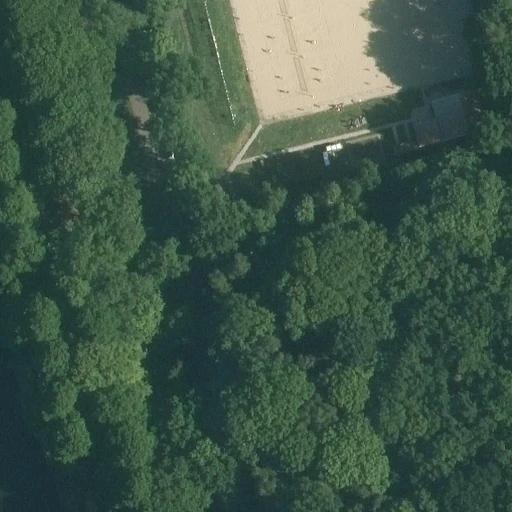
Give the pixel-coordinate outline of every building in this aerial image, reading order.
[(436,121),(413,127),(420,150),(488,132),(478,94),(432,106),(436,121)] [(506,123),(511,121),(511,107),(509,97),(500,100),(506,123)] [(416,143),(393,149),(395,158),(419,152),(416,143)] [(478,147),(431,159),(433,168),(480,156),(478,147)] [(430,159),(399,167),(401,176),(432,168),(430,159)]
